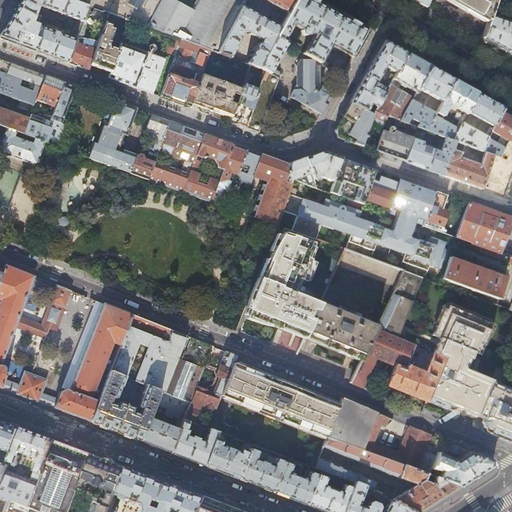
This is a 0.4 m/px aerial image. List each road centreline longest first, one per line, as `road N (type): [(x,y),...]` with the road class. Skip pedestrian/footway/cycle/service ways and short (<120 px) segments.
road 1 (residential): [(511,460),(0,250)]
road 2 (residential): [(0,49),(274,152),(317,140)]
road 3 (residential): [(0,404),(284,511)]
road 4 (residential): [(317,140),(511,209)]
road 5 (residential): [(317,140),(387,10)]
road 6 (secondary): [(511,80),(387,10)]
